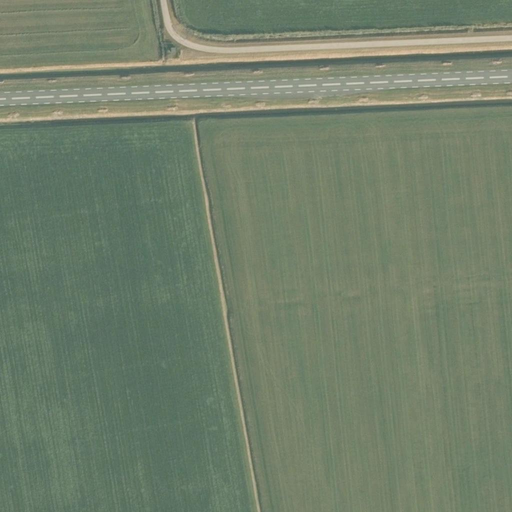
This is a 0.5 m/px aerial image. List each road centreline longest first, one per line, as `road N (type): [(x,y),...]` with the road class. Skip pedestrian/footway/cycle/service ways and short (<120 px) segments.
road 1 (primary): [(0,99),(511,77)]
road 2 (unclassified): [(511,40),(224,53),(169,34),(162,0)]
